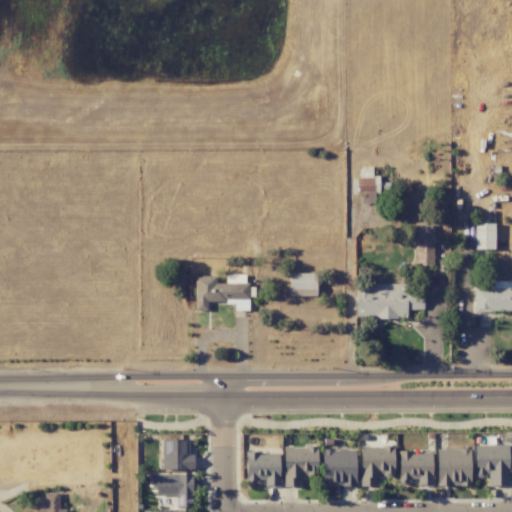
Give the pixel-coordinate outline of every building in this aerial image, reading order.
[(352,178),(351,194),(361,195),(361,202),(373,203),(373,193),(378,193),(379,176),(371,175),(372,166),(358,166),(358,179),(352,178)] [(494,223),(474,224),(474,249),(494,249),(494,223)] [(416,264),(433,264),(432,228),(415,229),(416,264)] [(316,273),(289,273),(289,296),(315,296),(316,273)] [(194,276),(194,311),(207,311),(207,303),(234,303),(234,311),(248,311),(247,274),(225,275),(225,283),(215,283),(215,276),(194,276)] [(511,311),(511,281),(490,281),(490,288),(473,289),(473,312),(511,311)] [(422,289),(411,290),(410,283),(355,284),(356,318),(407,317),(407,310),(423,309),(422,289)] [(189,439),(161,439),(161,470),(194,469),(194,455),(189,455),(189,439)] [(487,486),(508,485),(508,444),(473,445),(474,476),(487,476),(487,486)] [(298,486),(298,477),(316,478),(317,447),(283,446),(282,486),(298,486)] [(359,486),(375,486),(375,477),(393,477),(394,446),(359,446),(359,486)] [(322,486),(355,485),(354,449),(321,449),(322,486)] [(436,486),(469,486),(470,449),(436,449),(436,486)] [(431,451),(397,452),(398,483),(415,483),(415,486),(432,486),(431,451)] [(263,486),(279,486),(278,453),(245,453),(245,483),(263,483),(263,486)] [(175,507),(192,508),(192,474),(152,473),(152,487),(156,487),(156,494),(175,495),(175,507)] [(64,511),(64,509),(58,509),(57,492),(43,493),(44,510),(34,510),(34,511),(64,511)]
